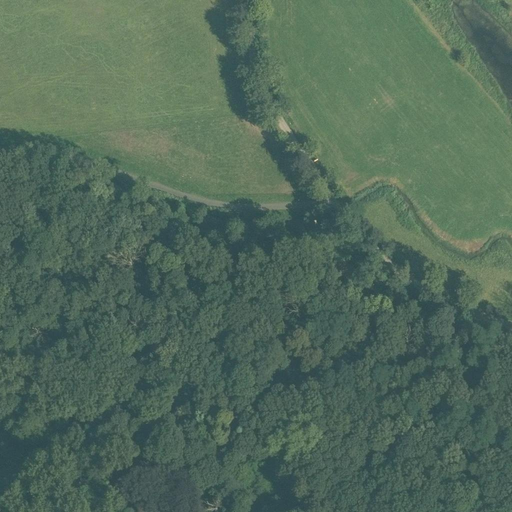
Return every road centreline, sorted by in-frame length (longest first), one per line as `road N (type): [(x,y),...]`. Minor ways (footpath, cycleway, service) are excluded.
road 1 (unclassified): [(0,149),(167,199),(276,208),(332,198)]
road 2 (unclassified): [(511,325),(418,285),(332,198)]
road 3 (unclassified): [(332,198),(265,84),(254,0)]
